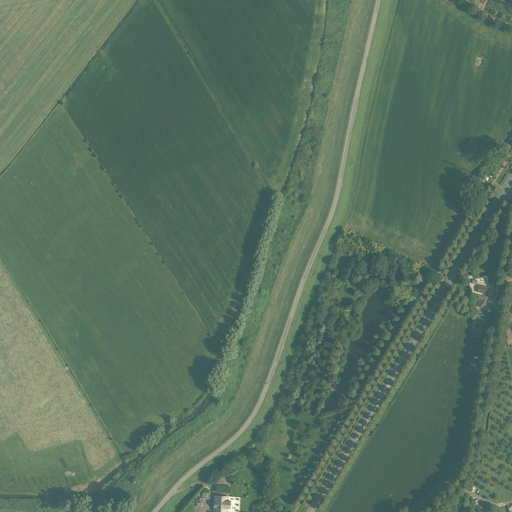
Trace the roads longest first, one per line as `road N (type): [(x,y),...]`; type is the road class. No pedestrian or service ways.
road 1 (unclassified): [(156,511),(241,431),(266,390),(336,197),(378,0)]
road 2 (secondary): [(311,511),(504,188)]
road 3 (unclassified): [(431,511),(459,484),(475,443),(511,229)]
